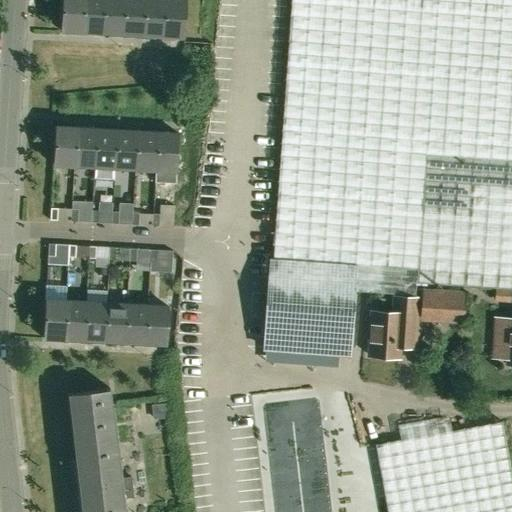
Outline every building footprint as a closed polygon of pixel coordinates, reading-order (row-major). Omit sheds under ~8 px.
[(82,0),(61,0),(60,30),(81,31),(82,0)] [(82,0),(81,31),(101,33),(103,0),(82,0)] [(103,0),(101,33),(122,34),(123,0),(103,0)] [(123,0),(122,34),(142,35),(144,0),(123,0)] [(144,0),(142,35),(162,36),(164,0),(144,0)] [(164,0),(162,36),(184,37),(185,0),(164,0)] [(265,347),(347,353),(354,265),(369,266),(367,292),(414,296),(415,283),(511,289),(511,0),(290,0),(272,259),(271,259),(265,347)] [(52,164),(73,166),(75,128),(54,126),(52,164)] [(73,166),(93,167),(96,129),(75,128),(73,166)] [(93,167),(114,168),(116,130),(96,129),(93,167)] [(114,168),(134,169),(137,131),(116,130),(114,168)] [(137,131),(134,169),(155,170),(157,132),(137,131)] [(155,170),(176,171),(178,133),(157,132),(155,170)] [(423,291),(421,315),(461,318),(463,294),(423,291)] [(371,312),(369,355),(398,357),(398,346),(413,347),(415,327),(416,299),(394,298),(393,313),(371,312)] [(66,300),(44,299),(42,337),(63,338),(66,300)] [(86,302),(66,300),(63,338),(84,340),(86,302)] [(106,303),(86,302),(84,340),(104,341),(106,303)] [(127,304),(106,303),(104,341),(125,342),(127,304)] [(147,305),(127,304),(125,342),(145,343),(147,305)] [(168,306),(147,305),(145,343),(166,344),(168,306)] [(495,330),(495,333),(509,334),(508,356),(508,363),(511,363),(511,319),(510,319),(496,319),(495,330)] [(95,390),(67,394),(74,457),(74,458),(73,458),(79,511),(125,511),(123,498),(133,497),(130,476),(121,477),(112,405),(111,405),(110,399),(109,387),(95,389),(95,390)] [(164,404),(152,406),(154,418),(166,416),(164,404)] [(511,511),(511,477),(502,421),(375,445),(387,511),(511,511)]
